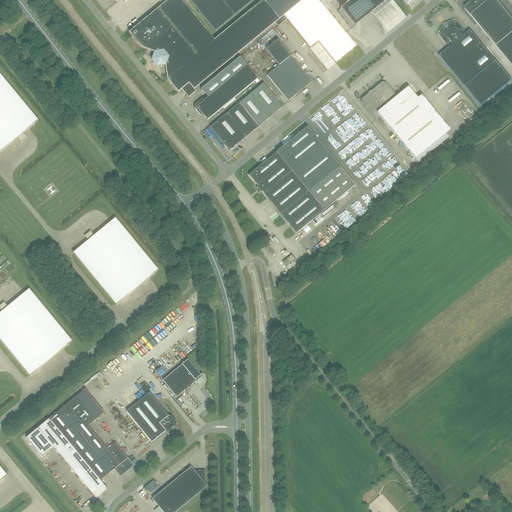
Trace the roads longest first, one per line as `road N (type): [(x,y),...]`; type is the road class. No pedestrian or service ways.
road 1 (tertiary): [(434,511),(276,320),(262,265),(237,264)]
road 2 (unclassified): [(227,173),(437,0)]
road 3 (tertiary): [(182,207),(18,0)]
road 4 (unclassified): [(251,511),(237,264)]
road 5 (tertiary): [(236,427),(229,307),(206,243),(182,207)]
road 6 (unclassified): [(86,0),(227,173)]
road 7 (unclassified): [(110,511),(199,433),(236,427)]
road 8 (unknown): [(142,363),(100,397),(150,473)]
